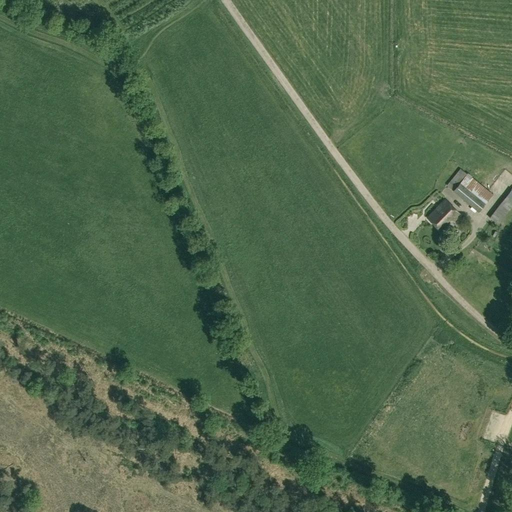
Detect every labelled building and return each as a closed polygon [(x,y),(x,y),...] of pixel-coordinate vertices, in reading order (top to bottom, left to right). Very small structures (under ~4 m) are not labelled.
[(478,212),(494,195),(468,173),(467,174),(460,168),(447,186),(453,192),(478,212)] [(501,181),(493,185),(496,191),(504,187),(501,181)] [(511,207),(511,189),(490,218),(499,225),(501,221),(511,207)] [(461,215),(446,200),(427,218),(444,235),(455,225),(453,223),(461,215)] [(420,216),(411,217),(412,230),(421,230),(420,216)]
